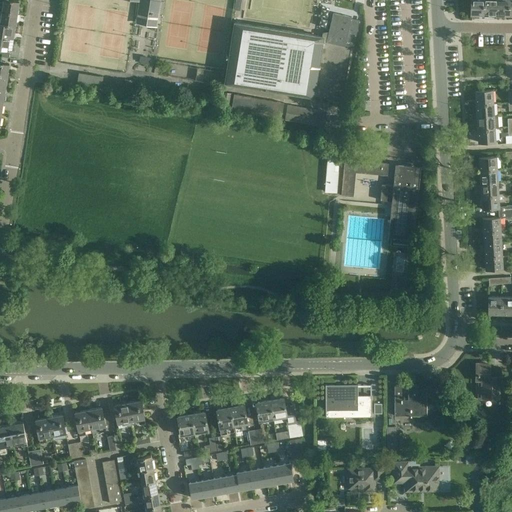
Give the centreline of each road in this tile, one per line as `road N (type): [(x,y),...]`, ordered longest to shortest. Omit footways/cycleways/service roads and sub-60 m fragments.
road 1 (tertiary): [(453,343),(437,27)]
road 2 (tertiary): [(151,369),(426,364),(453,343)]
road 3 (tertiary): [(0,368),(151,369)]
road 4 (residential): [(14,143),(38,0)]
road 5 (residential): [(177,511),(151,369)]
